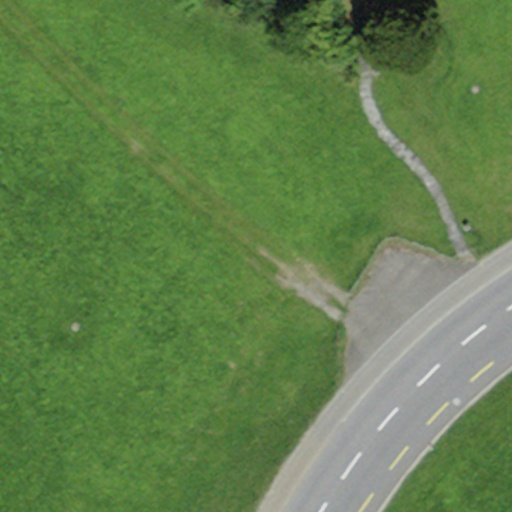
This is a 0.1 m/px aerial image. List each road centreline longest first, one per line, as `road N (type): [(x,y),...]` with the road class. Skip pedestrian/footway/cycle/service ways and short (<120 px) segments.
road 1 (track): [(427,378),(273,260),(0,1)]
road 2 (primary): [(320,511),(427,378),(511,312)]
